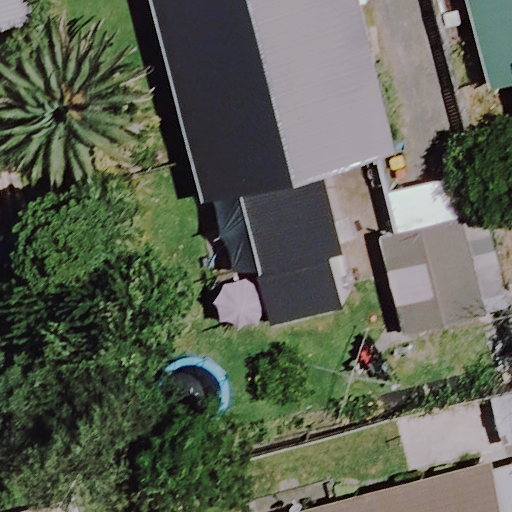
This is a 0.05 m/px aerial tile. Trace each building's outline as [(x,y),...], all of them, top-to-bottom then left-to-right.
[(0,0),(0,1),(5,22),(45,12),(41,0),(0,0)] [(369,0),(164,0),(210,184),(245,176),(278,310),(359,290),(345,233),(354,227),(334,145),(401,128),(369,0)] [(0,237),(19,233),(0,160),(0,237)] [(511,511),(511,479),(501,438),(236,508),(237,511),(511,511)] [(19,511),(83,511),(75,480),(15,495),(19,511)]
